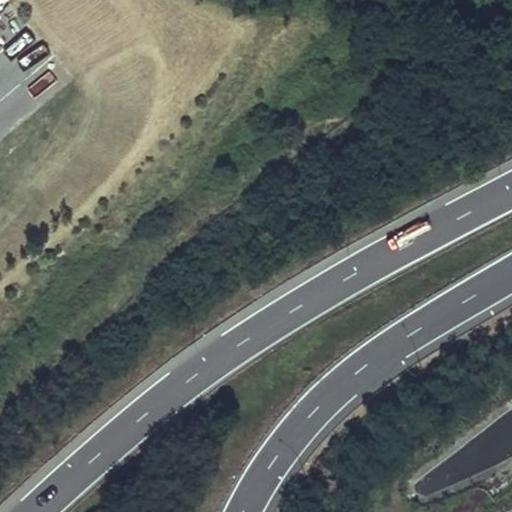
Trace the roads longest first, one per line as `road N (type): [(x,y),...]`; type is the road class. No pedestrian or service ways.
road 1 (motorway): [(511,184),(205,360),(105,437),(33,511)]
road 2 (motorway): [(234,511),(312,395),(415,320),(511,264)]
